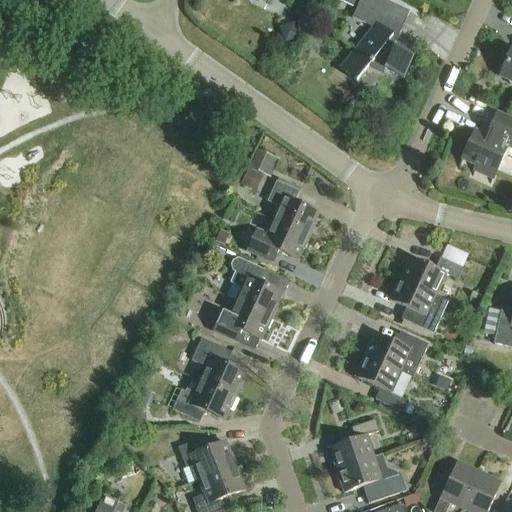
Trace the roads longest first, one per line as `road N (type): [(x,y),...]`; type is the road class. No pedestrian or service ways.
road 1 (residential): [(377,191),(272,423),(296,511)]
road 2 (residential): [(377,191),(156,33)]
road 3 (residential): [(393,200),(484,0)]
road 4 (residential): [(511,233),(393,200)]
